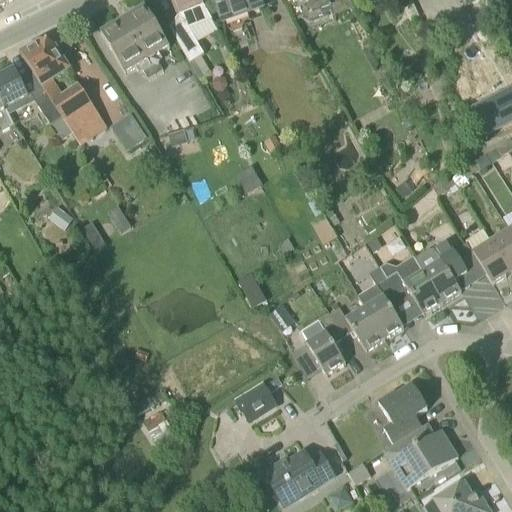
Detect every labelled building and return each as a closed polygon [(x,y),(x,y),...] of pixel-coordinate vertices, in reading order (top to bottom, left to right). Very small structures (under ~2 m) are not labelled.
[(181,26),(170,31),(190,65),(204,57),(188,31),(212,22),(205,10),(200,0),(173,0),(174,2),(172,3),(181,26)] [(214,0),(222,24),(263,10),(259,0),(214,0)] [(292,0),(294,5),(290,7),(295,21),(329,9),(332,18),(353,10),(348,0),(292,0)] [(510,23),(498,0),(484,0),(499,28),(510,23)] [(154,60),(169,51),(145,10),(100,36),(124,77),(139,69),(147,83),(162,74),(154,60)] [(21,57),(46,96),(73,136),(80,148),(91,141),(83,130),(100,119),(77,84),(72,87),(75,90),(62,99),(52,84),(69,72),(55,49),(42,47),(21,57)] [(7,111),(28,100),(14,72),(0,79),(0,102),(4,112),(6,111),(15,129),(15,128),(7,111)] [(511,86),(469,105),(481,134),(511,120),(511,86)] [(61,144),(73,136),(46,96),(35,103),(61,144)] [(0,136),(15,129),(6,111),(4,112),(0,102),(0,136)] [(114,129),(126,154),(147,143),(135,118),(114,129)] [(275,139),(266,144),(273,156),(282,151),(275,139)] [(511,146),(510,142),(502,147),(508,156),(511,153),(511,146)] [(508,156),(502,147),(495,152),(501,161),(508,156)] [(456,158),(438,173),(444,179),(469,158),(464,153),(456,158)] [(484,159),(467,169),(473,179),(490,168),(484,159)] [(465,183),(473,179),(467,169),(459,174),(450,183),(457,194),(468,188),(465,183)] [(261,188),(251,171),(238,179),(247,196),(261,188)] [(457,194),(450,183),(447,179),(439,187),(431,192),(437,201),(446,196),(448,199),(454,195),(455,196),(457,194)] [(319,241),(325,248),(337,240),(315,203),(307,207),(316,223),(311,227),(319,241)] [(67,231),(75,221),(61,209),(52,220),(67,231)] [(107,216),(120,236),(131,230),(118,209),(107,216)] [(96,225),(86,230),(96,252),(107,247),(96,225)] [(464,245),(471,257),(491,288),(510,277),(490,245),(482,233),(464,245)] [(511,275),(511,242),(507,235),(490,245),(510,277),(511,275)] [(413,262),(422,276),(441,308),(460,296),(453,285),(466,277),(447,245),(433,253),(428,253),(413,262)] [(422,276),(413,262),(412,261),(394,272),(384,268),(379,272),(386,283),(400,306),(410,300),(422,319),(441,308),(422,276)] [(390,312),(400,306),(386,283),(379,272),(368,278),(382,301),(364,312),(383,344),(402,332),(390,312)] [(242,283),(253,311),(267,305),(256,278),(242,283)] [(364,355),(383,344),(364,312),(345,324),(338,312),(328,319),(342,342),(352,336),(364,355)] [(317,325),(318,326),(300,337),(307,347),(305,349),(325,380),(344,368),(332,348),(342,342),(328,319),(317,325)] [(248,426),(275,411),(262,388),(235,404),(248,426)] [(418,433),(421,432),(414,421),(426,413),(411,389),(396,398),(394,396),(377,407),(390,428),(382,434),(392,450),(418,433)] [(160,452),(177,443),(169,431),(153,440),(160,452)] [(418,433),(392,450),(382,456),(406,494),(457,462),(440,435),(425,444),(418,433)] [(282,511),(333,481),(319,458),(308,465),(302,457),(279,471),(277,468),(262,477),(282,511)] [(369,481),(362,469),(347,478),(354,490),(369,481)] [(421,511),(486,511),(484,507),(483,508),(475,496),(470,498),(463,486),(421,511)] [(345,488),(332,497),(341,511),(355,503),(345,488)]
